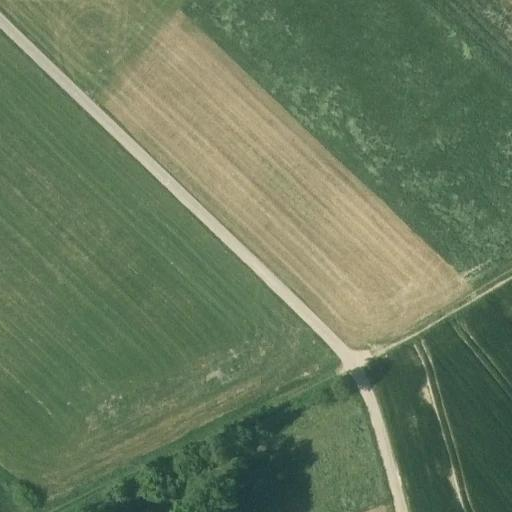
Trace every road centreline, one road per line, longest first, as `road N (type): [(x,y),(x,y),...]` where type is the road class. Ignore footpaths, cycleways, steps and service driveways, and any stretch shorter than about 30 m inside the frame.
road 1 (track): [(0,23),(355,363)]
road 2 (track): [(355,363),(58,511)]
road 3 (track): [(355,363),(511,273)]
road 4 (track): [(355,363),(397,511)]
